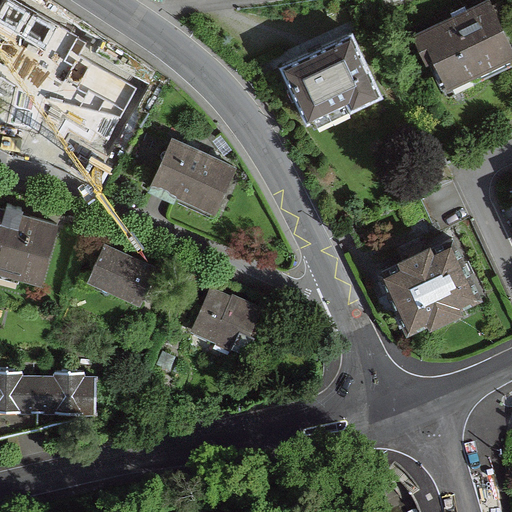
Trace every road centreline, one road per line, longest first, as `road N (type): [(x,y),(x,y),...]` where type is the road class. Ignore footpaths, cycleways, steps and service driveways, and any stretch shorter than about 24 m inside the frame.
road 1 (residential): [(397,410),(0,487)]
road 2 (residential): [(0,162),(69,176),(286,278),(329,271)]
road 3 (residential): [(329,271),(227,94),(138,22)]
road 4 (residential): [(511,276),(472,185),(479,161),(511,145)]
road 5 (residential): [(397,410),(329,271)]
road 6 (residential): [(480,511),(481,468),(462,389)]
road 7 (residential): [(397,410),(462,511)]
